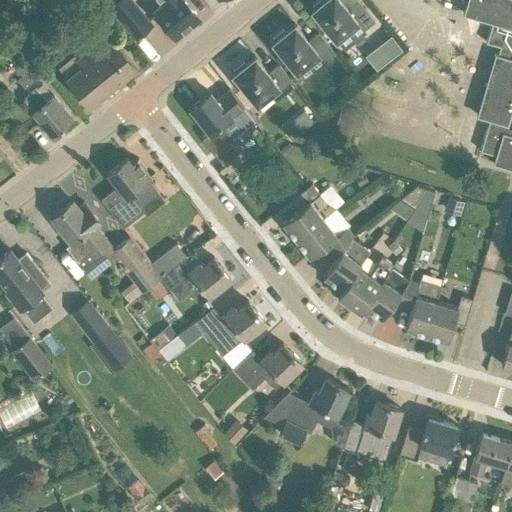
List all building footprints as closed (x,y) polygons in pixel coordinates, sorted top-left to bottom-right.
[(132,0),(117,0),(111,6),(136,36),(152,24),(132,0)] [(154,10),(175,36),(200,16),(186,0),(161,0),(163,2),(154,10)] [(357,0),(348,8),(341,0),(317,0),(312,5),(314,7),(311,9),(336,40),(337,39),(345,49),(367,32),(364,29),(374,20),(358,0),(357,0)] [(511,0),(465,0),(462,12),(491,20),(485,41),(504,47),(502,55),(494,53),(476,114),(489,118),(487,127),(480,149),(491,153),(496,154),(494,163),(511,168),(511,0)] [(324,61),(335,52),(318,32),(308,40),(294,23),(293,24),(295,26),(289,31),(288,28),(285,31),(283,28),(272,37),(274,40),(272,42),(296,72),(318,55),(324,61)] [(136,67),(124,52),(111,35),(92,50),(89,47),(77,56),(75,53),(59,66),(67,75),(66,76),(89,105),(136,67)] [(382,41),(393,55),(402,48),(391,35),(382,41)] [(257,104),(279,87),(284,94),(295,85),(279,64),(269,72),(255,55),(253,56),(255,58),(250,63),(248,60),(246,63),(244,60),(233,69),(234,72),(232,74),(257,104)] [(18,78),(26,87),(44,72),(31,57),(23,64),(28,70),(18,78)] [(72,118),(60,103),(43,82),(24,98),(34,110),(33,111),(52,134),(72,118)] [(244,107),(237,97),(229,88),(216,99),(210,91),(190,107),(219,146),(213,151),(223,163),(242,148),(222,124),(244,107)] [(338,124),(358,130),(363,113),(343,107),(338,124)] [(305,109),(293,119),(303,130),(314,121),(305,109)] [(101,197),(123,227),(145,210),(138,202),(155,188),(156,189),(157,188),(150,179),(152,177),(138,159),(139,158),(139,157),(132,162),(128,156),(107,172),(117,185),(101,197)] [(353,174),(362,186),(369,180),(361,168),(353,174)] [(297,240),(325,217),(318,209),(325,203),(325,199),(312,183),(291,200),(298,209),(283,221),(297,240)] [(415,207),(428,188),(417,184),(401,198),(415,207)] [(434,191),(428,188),(415,207),(415,208),(428,217),(434,191)] [(450,195),(446,208),(460,213),(465,200),(450,195)] [(101,223),(84,201),(83,202),(84,203),(78,207),(73,200),(51,217),(71,242),(67,245),(92,277),(111,262),(110,260),(115,256),(143,291),(161,277),(162,276),(151,261),(138,243),(137,244),(130,236),(116,247),(98,225),(101,223)] [(344,249),(353,237),(355,234),(348,226),(338,234),(325,217),(297,240),(310,256),(326,244),(333,254),(342,247),(344,249)] [(362,262),(367,255),(366,255),(370,249),(353,237),(344,249),(342,247),(333,254),(336,257),(324,275),(335,283),(338,279),(346,285),(349,280),(359,265),(361,267),(363,263),(362,262)] [(395,254),(403,249),(396,240),(389,245),(395,254)] [(162,276),(179,262),(178,262),(187,256),(176,242),(151,261),(162,276)] [(26,252),(17,259),(10,249),(0,256),(0,277),(8,288),(6,290),(20,308),(42,290),(39,285),(47,278),(26,252)] [(369,301),(384,278),(384,277),(391,266),(394,263),(383,255),(377,263),(367,255),(362,262),(363,263),(361,267),(359,265),(349,280),(353,283),(343,297),(368,315),(374,304),(369,301)] [(209,294),(215,289),(231,277),(214,256),(203,265),(201,261),(187,273),(179,262),(162,276),(161,277),(170,287),(182,277),(191,289),(200,282),(209,294)] [(374,304),(368,315),(372,309),(383,317),(393,303),(401,305),(404,292),(402,290),(410,280),(391,266),(384,277),(384,278),(369,301),(374,304)] [(426,334),(437,299),(436,298),(441,283),(421,277),(419,281),(411,279),(410,280),(402,290),(404,292),(401,305),(411,308),(405,327),(426,334)] [(353,283),(349,280),(346,285),(338,279),(335,283),(331,288),(343,297),(353,283)] [(159,281),(150,288),(157,298),(167,291),(166,290),(159,281)] [(465,324),(473,298),(461,294),(458,305),(437,299),(426,334),(448,340),(454,321),(465,324)] [(87,299),(71,312),(93,339),(109,327),(87,299)] [(223,354),(249,333),(265,321),(248,300),(238,308),(235,305),(220,317),(212,306),(159,348),(167,360),(204,331),(223,354)] [(511,322),(505,344),(507,344),(501,364),(511,366),(511,322)] [(31,334),(12,349),(34,378),(36,377),(50,367),(54,364),(31,334)] [(160,353),(151,341),(142,349),(151,360),(160,353)] [(275,388),(288,375),(302,361),(283,342),(274,352),(271,349),(261,358),(253,349),(233,368),(253,388),(265,377),(275,388)] [(334,418),(340,407),(349,389),(326,377),(319,389),(315,387),(308,400),(289,391),(265,416),(283,425),(279,432),(299,442),(306,429),(310,431),(317,419),(331,426),(333,442),(343,445),(349,425),(334,418)] [(362,429),(349,425),(343,445),(370,454),(378,430),(392,434),(401,407),(376,399),(371,412),(367,411),(362,429)] [(450,452),(452,444),(458,424),(428,415),(423,429),(408,424),(399,453),(417,458),(418,455),(444,463),(447,451),(450,452)] [(237,418),(224,433),(235,443),(248,429),(237,418)] [(195,431),(202,440),(204,439),(210,447),(216,442),(210,434),(213,432),(206,423),(195,431)] [(506,465),(511,443),(511,440),(481,432),(469,471),(483,475),(487,459),(506,465)] [(511,482),(511,443),(506,465),(507,465),(502,480),(511,482)] [(205,466),(214,477),(223,470),(213,459),(205,466)] [(50,480),(43,465),(32,471),(40,486),(50,480)] [(272,470),(267,479),(277,484),(282,475),(272,470)] [(478,482),(457,475),(451,493),(472,500),(478,482)] [(137,498),(142,504),(152,496),(138,477),(127,485),(134,494),(137,498)] [(378,508),(384,492),(375,489),(369,505),(378,508)]
